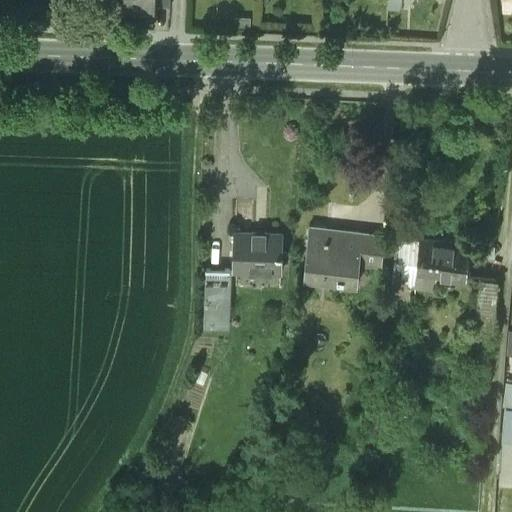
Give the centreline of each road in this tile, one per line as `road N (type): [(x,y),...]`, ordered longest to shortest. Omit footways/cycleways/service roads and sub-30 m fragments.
road 1 (secondary): [(0,54),(469,71)]
road 2 (track): [(113,511),(185,338),(197,61)]
road 3 (track): [(511,169),(486,511)]
